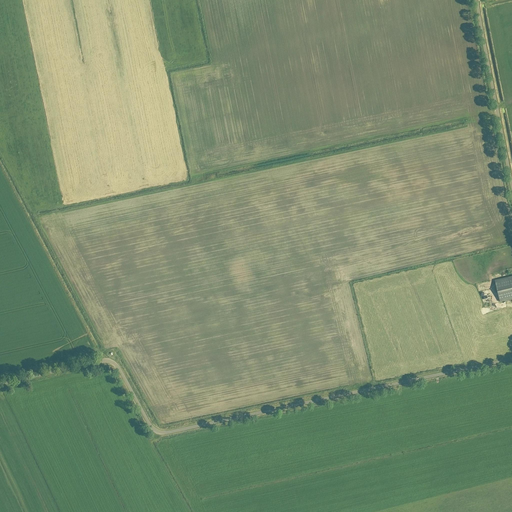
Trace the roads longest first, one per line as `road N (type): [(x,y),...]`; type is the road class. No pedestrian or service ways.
road 1 (unclassified): [(0,384),(111,362),(152,429),(164,434),(511,359)]
road 2 (unclassified): [(511,182),(477,0)]
